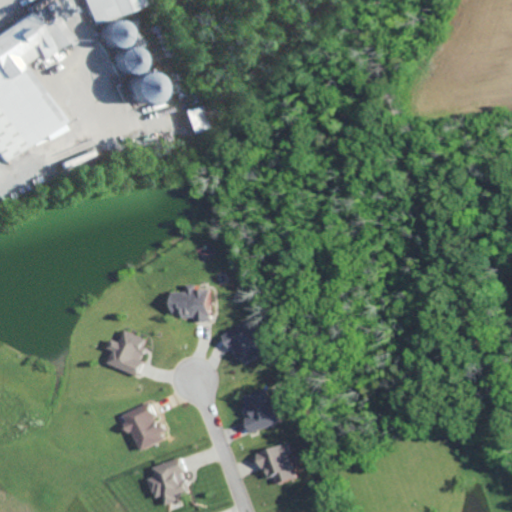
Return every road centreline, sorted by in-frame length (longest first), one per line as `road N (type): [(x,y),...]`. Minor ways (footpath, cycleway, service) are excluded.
road 1 (residential): [(332,0),(511,441)]
road 2 (residential): [(244,511),(192,380)]
